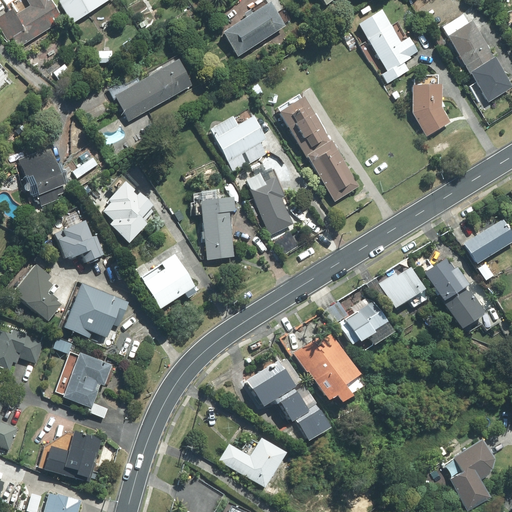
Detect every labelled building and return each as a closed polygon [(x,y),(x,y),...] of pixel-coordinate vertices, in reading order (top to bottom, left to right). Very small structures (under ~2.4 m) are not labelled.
[(61,22),(47,0),(21,0),(22,0),(0,14),(0,29),(14,52),(61,22)] [(70,26),(110,0),(61,0),(55,4),(70,26)] [(318,0),(325,8),(335,0),(318,0)] [(236,59),(282,28),(265,3),(219,34),(236,59)] [(363,51),(385,85),(408,70),(403,63),(417,54),(407,38),(399,43),(378,11),(355,26),(369,47),(363,51)] [(447,37),(445,39),(488,104),(511,88),(468,23),(466,25),(460,16),(441,28),(447,37)] [(189,89),(173,62),(109,98),(125,125),(189,89)] [(410,115),(425,138),(448,123),(439,108),(439,88),(410,88),(410,115)] [(357,188),(300,98),(274,114),(332,204),(357,188)] [(228,118),(206,132),(233,172),(263,153),(258,145),(266,140),(252,117),(235,128),(228,118)] [(56,197),(63,194),(61,189),(64,187),(56,166),(52,167),(45,150),(14,162),(30,201),(33,199),(37,210),(58,201),(56,197)] [(76,181),(96,166),(90,158),(70,174),(76,181)] [(261,184),(256,174),(240,182),(268,237),(292,225),(280,201),(283,199),(272,178),(261,184)] [(135,198),(120,184),(102,203),(106,206),(99,215),(109,224),(106,227),(126,245),(143,226),(138,221),(150,208),(137,196),(135,198)] [(213,194),(195,196),(202,262),(232,259),(227,217),(232,216),(230,199),(213,201),(213,194)] [(511,239),(499,220),(474,236),(466,223),(452,232),(474,265),(511,239)] [(81,222),(52,235),(65,264),(79,258),(83,267),(97,260),(81,222)] [(186,301),(194,295),(191,290),(192,289),(170,257),(157,266),(160,271),(141,284),(159,311),(182,295),(186,301)] [(451,270),(445,261),(424,273),(457,330),(483,315),(455,267),(451,270)] [(483,262),(474,268),(483,282),(492,276),(483,262)] [(49,280),(31,266),(8,296),(44,323),(57,306),(44,295),(50,287),(46,284),(49,280)] [(374,286),(391,311),(406,300),(411,308),(426,298),(406,268),(394,276),(392,274),(374,286)] [(90,336),(105,341),(110,327),(118,330),(127,304),(76,285),(59,331),(88,342),(90,336)] [(333,325),(346,316),(334,301),(322,310),(333,325)] [(336,325),(353,350),(362,352),(391,332),(370,302),(336,325)] [(38,364),(42,341),(0,332),(0,372),(7,374),(9,363),(17,365),(18,360),(38,364)] [(325,332),(291,354),(322,402),(328,397),(334,406),(359,389),(352,378),(354,377),(325,332)] [(85,413),(104,420),(108,410),(91,404),(97,386),(103,388),(110,368),(76,356),(61,399),(87,409),(85,413)] [(299,444),(325,429),(281,357),(243,381),(259,408),(272,400),(299,444)] [(0,420),(1,416),(0,415),(0,448),(10,452),(17,430),(0,424),(0,420)] [(66,453),(47,449),(42,472),(87,483),(92,459),(96,460),(100,441),(71,434),(66,453)] [(227,443),(216,463),(263,489),(283,453),(257,438),(248,455),(227,443)] [(485,475),(490,459),(477,439),(440,464),(449,477),(444,480),(465,511),(487,498),(476,481),(485,475)] [(36,511),(41,495),(29,492),(24,511),(36,511)] [(75,511),(79,501),(46,492),(40,511),(75,511)]
